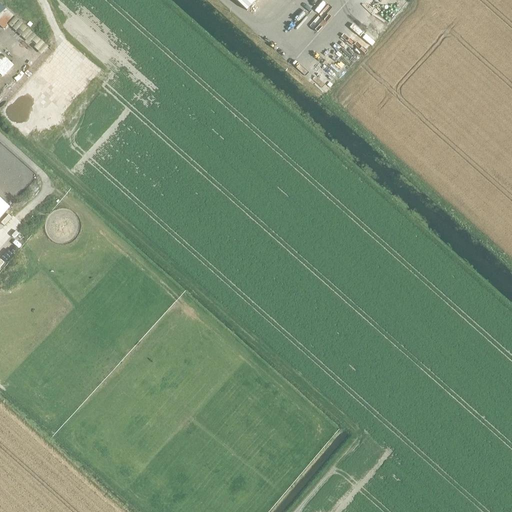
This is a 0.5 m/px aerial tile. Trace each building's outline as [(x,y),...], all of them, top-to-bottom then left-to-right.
[(235,0),(247,11),(256,0),(235,0)] [(0,25),(4,29),(15,16),(6,8),(5,9),(0,4),(0,25)] [(322,17),(314,25),(319,31),(328,23),(322,17)] [(14,28),(41,54),(49,46),(21,20),(14,28)] [(4,61),(0,64),(0,74),(3,77),(11,68),(4,61)] [(0,219),(11,208),(0,198),(0,219)]
